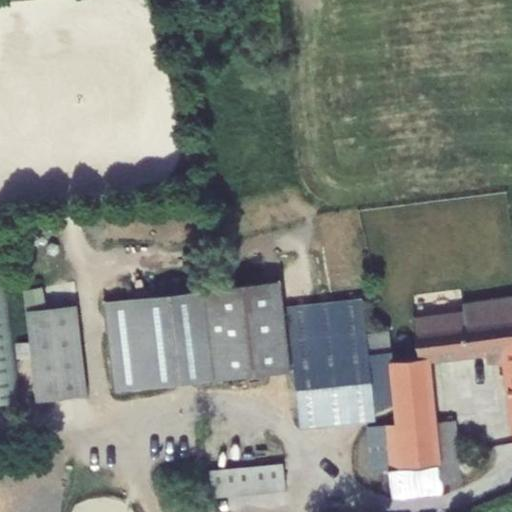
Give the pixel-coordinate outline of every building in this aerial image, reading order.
[(0,221),(0,404),(21,402),(0,221)] [(114,391),(292,371),(281,280),(104,301),(114,391)] [(365,317),(364,304),(287,312),(300,427),(326,424),(324,410),(395,402),(397,422),(368,426),(373,470),(390,467),(392,494),(441,490),(440,484),(461,482),(455,430),(435,432),(426,357),(502,349),(511,414),(511,295),(463,302),(464,311),(413,319),(418,357),(392,360),(389,329),(367,333),(365,317)] [(26,311),(37,400),(86,395),(76,305),(26,311)] [(273,490),(291,488),(290,462),(217,466),(219,508),(273,505),(273,490)]
